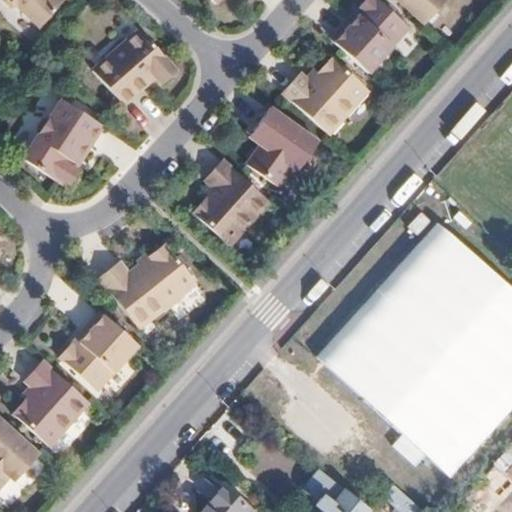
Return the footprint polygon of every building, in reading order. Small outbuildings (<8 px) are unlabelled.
[(40,23),(60,0),(8,0),(11,2),(17,2),(40,23)] [(409,23),(383,0),(362,0),(358,4),(363,8),(355,16),(352,12),(331,36),(347,50),(369,70),(409,23)] [(402,0),(422,18),(424,20),(442,0),(402,0)] [(355,16),(363,8),(358,4),(352,12),(355,16)] [(92,65),(121,100),(149,74),(146,72),(150,68),(153,71),(159,78),(160,79),(175,65),(138,24),(92,65)] [(369,86),(331,53),(319,68),(317,66),(309,77),(306,74),(300,69),(283,89),(329,131),(369,86)] [(309,77),(317,66),(315,64),(306,74),(309,77)] [(80,155),(102,124),(60,96),(47,115),(41,117),(36,124),(38,130),(20,155),(61,183),(65,179),(66,181),(75,168),(73,166),(75,163),(71,160),(75,153),(80,155)] [(247,159),(277,182),(292,163),(297,167),(318,138),(271,102),(254,125),(266,133),(261,140),(258,144),(247,159)] [(261,140),(266,133),(254,125),(249,131),(261,140)] [(75,163),(80,155),(75,153),(71,160),(75,163)] [(269,197),(244,176),(223,156),(204,176),(210,181),(213,184),(204,193),(206,195),(193,209),(230,243),(269,197)] [(204,193),(213,184),(210,181),(202,191),(204,193)] [(511,406),(511,298),(435,230),(313,364),(445,480),(511,406)] [(99,274),(139,324),(164,305),(165,306),(180,294),(184,291),(183,289),(197,278),(176,251),(166,240),(150,252),(140,260),(130,268),(121,257),(99,274)] [(140,260),(150,252),(147,248),(138,257),(140,260)] [(89,380),(129,334),(120,326),(91,301),(71,324),(75,327),(68,335),(63,332),(51,346),(89,380)] [(68,335),(75,327),(71,324),(63,332),(68,335)] [(89,398),(76,386),(41,356),(24,377),(29,382),(32,384),(23,393),(25,394),(12,410),(50,442),(89,398)] [(23,393),(32,384),(29,382),(21,392),(23,393)] [(0,493),(38,450),(29,441),(0,415),(0,493)] [(511,442),(476,480),(500,502),(511,489),(511,442)] [(366,511),(367,510),(345,492),(314,468),(302,483),(306,486),(311,492),(316,498),(315,499),(315,500),(315,502),(315,503),(315,504),(316,505),(316,506),(316,507),(317,507),(323,511),(366,511)] [(397,511),(420,511),(390,486),(380,497),(397,511)] [(238,511),(244,506),(220,487),(200,511),(238,511)]
